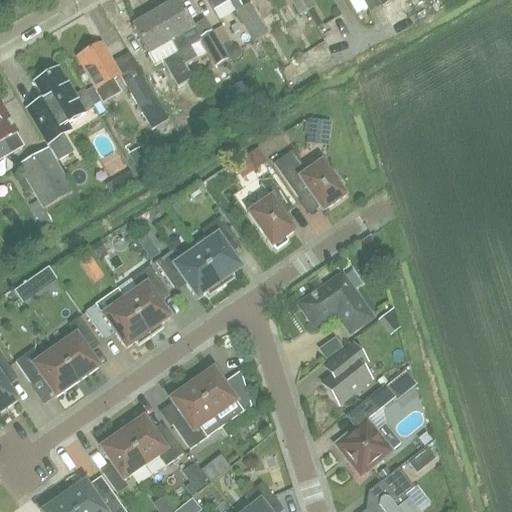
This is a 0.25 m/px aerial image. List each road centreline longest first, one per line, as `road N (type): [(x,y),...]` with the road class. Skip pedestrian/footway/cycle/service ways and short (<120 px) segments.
road 1 (residential): [(1,473),(252,303)]
road 2 (residential): [(317,511),(252,303)]
road 3 (residential): [(252,303),(372,217)]
